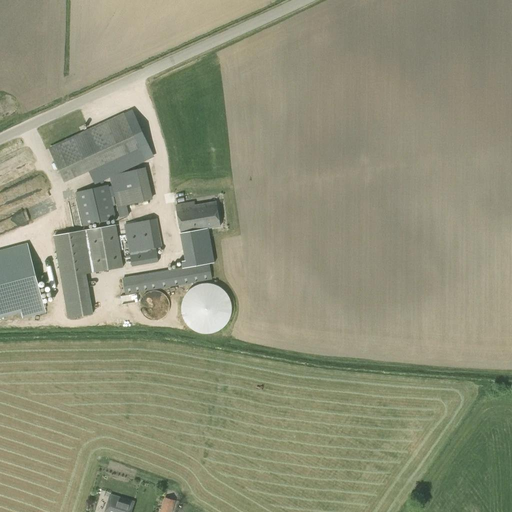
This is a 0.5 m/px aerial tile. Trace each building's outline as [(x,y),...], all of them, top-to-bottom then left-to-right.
[(124,116),(50,150),(62,177),(136,143),(124,116)] [(144,168),(110,176),(119,217),(127,216),(124,205),(151,199),(144,168)] [(75,193),(83,227),(116,219),(116,217),(118,217),(117,213),(115,213),(113,206),(115,206),(111,187),(108,187),(108,185),(75,193)] [(181,259),(183,268),(209,264),(203,229),(220,226),(216,204),(210,205),(210,203),(191,206),(190,203),(176,205),(185,258),(181,259)] [(131,224),(125,225),(130,253),(132,267),(158,262),(156,249),(162,248),(157,219),(131,224)] [(122,266),(115,226),(54,237),(68,318),(92,314),(85,273),(122,266)] [(26,245),(0,251),(0,317),(22,311),(24,318),(44,312),(26,245)] [(124,278),(127,294),(142,291),(212,279),(209,264),(183,268),(140,275),(124,278)] [(170,308),(170,306),(170,305),(170,303),(169,302),(169,301),(168,299),(168,298),(167,297),(166,296),(165,295),(164,294),(162,293),(161,293),(159,292),(157,292),(156,291),(155,291),(153,292),(152,292),(151,292),(149,293),(148,294),(146,295),(145,296),(144,297),(144,298),(143,299),(142,301),(142,302),(142,303),(141,305),(141,306),(141,307),(142,308),(142,310),(142,311),(143,312),(144,313),(144,314),(146,316),(147,317),(148,318),(149,318),(150,319),(151,319),(153,320),(155,320),(157,320),(158,320),(159,319),(161,319),(162,318),(163,318),(164,317),(165,316),(166,315),(167,315),(168,313),(168,312),(169,310),(169,309),(170,308)] [(132,302),(130,294),(121,296),(122,304),(132,302)] [(130,511),(134,502),(111,494),(105,511),(130,511)] [(160,511),(171,511),(175,501),(165,497),(160,511)]
